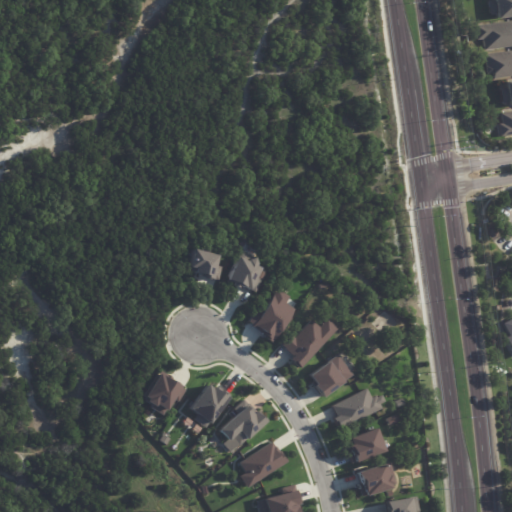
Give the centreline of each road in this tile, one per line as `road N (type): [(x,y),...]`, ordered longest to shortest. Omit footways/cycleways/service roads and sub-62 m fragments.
road 1 (secondary): [(489,511),(422,0)]
road 2 (secondary): [(416,172),(458,511)]
road 3 (residential): [(330,511),(299,420),(279,391),(207,341)]
